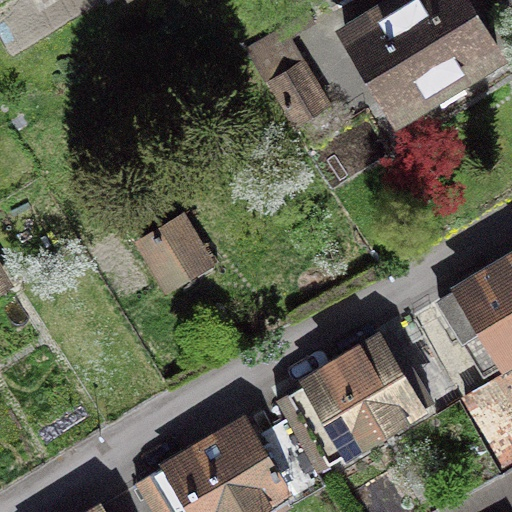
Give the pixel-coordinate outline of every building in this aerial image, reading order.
[(498,51),(465,0),(398,0),(344,33),(395,115),(498,51)] [(327,103),(300,60),(270,78),(296,122),(327,103)] [(204,257),(180,217),(141,241),(165,281),(204,257)] [(511,255),(440,300),(484,372),(511,355),(511,255)] [(287,417),(316,468),(430,398),(392,335),(381,341),(378,336),(276,400),(287,417)] [(465,399),(487,434),(511,419),(511,371),(465,399)] [(136,482),(154,511),(244,511),(281,490),(289,502),(323,481),(316,468),(287,417),(270,427),(275,437),(267,441),(258,425),(248,431),(241,418),(136,482)]
